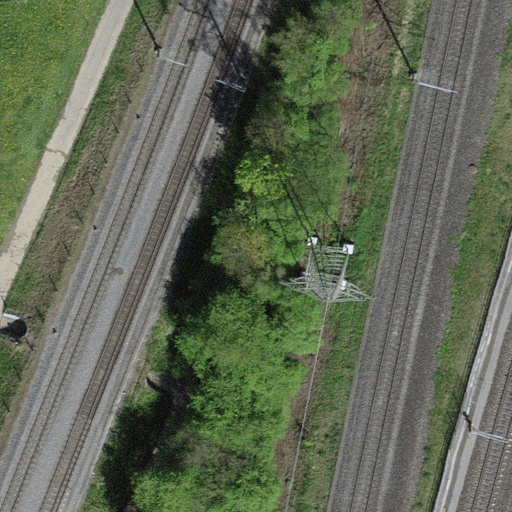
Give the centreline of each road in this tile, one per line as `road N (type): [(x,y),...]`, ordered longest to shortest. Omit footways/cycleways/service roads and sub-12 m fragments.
road 1 (track): [(0,323),(184,394),(131,511)]
road 2 (track): [(121,0),(0,286)]
